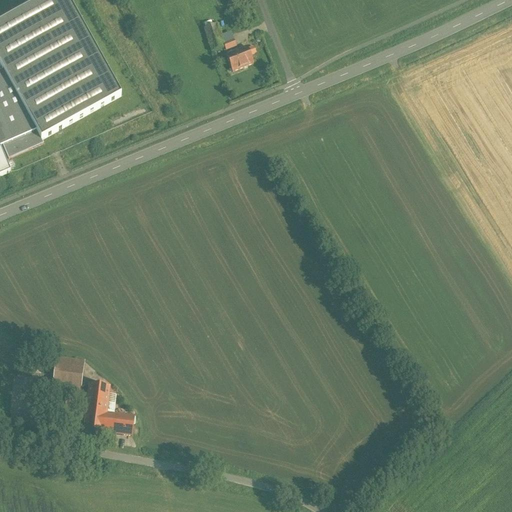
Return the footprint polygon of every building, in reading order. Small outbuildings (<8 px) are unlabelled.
[(0,63),(4,72),(0,73),(0,149),(4,147),(11,162),(46,145),(43,139),(128,98),(81,0),(53,0),(0,25),(0,63)] [(218,27),(206,30),(214,54),(226,50),(218,27)] [(226,58),(233,74),(254,65),(248,49),(226,58)] [(427,83),(415,89),(421,99),(432,93),(427,83)] [(87,362),(59,359),(56,385),(84,389),(87,362)] [(109,388),(90,386),(84,432),(131,438),(134,418),(106,414),(109,388)]
